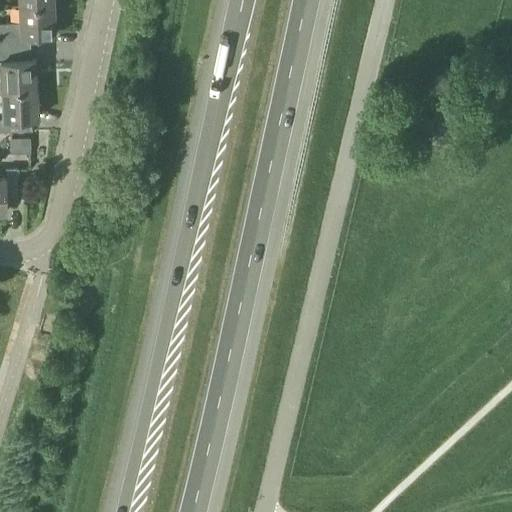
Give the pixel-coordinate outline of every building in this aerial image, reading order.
[(55,33),(53,4),(18,6),(19,22),(0,22),(0,47),(22,46),(21,35),(55,33)] [(22,46),(0,47),(0,62),(1,89),(36,88),(34,58),(22,58),(22,46)] [(37,117),(36,88),(1,89),(2,118),(0,118),(0,129),(22,129),(21,118),(37,117)] [(437,124),(453,127),(457,111),(441,107),(437,124)] [(34,162),(34,152),(12,153),(12,163),(34,162)] [(0,176),(0,211),(5,211),(5,195),(17,195),(17,167),(5,167),(5,176),(0,176)]
